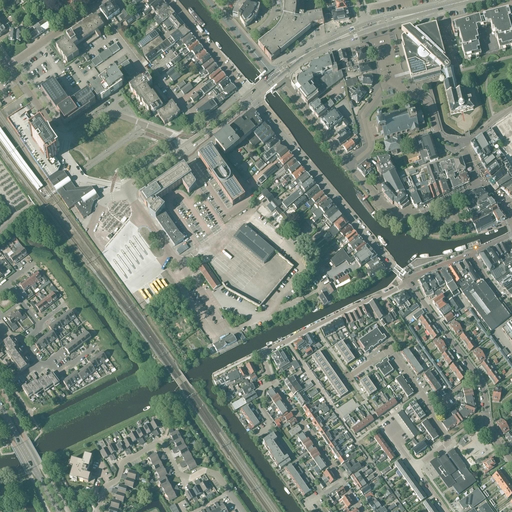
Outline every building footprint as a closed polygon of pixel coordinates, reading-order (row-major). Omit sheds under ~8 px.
[(15,4),(11,0),(6,4),(9,8),(15,4)] [(75,3),(72,0),(59,0),(59,1),(57,2),(60,7),(62,6),(64,9),(65,9),(66,10),(67,9),(71,6),(72,7),(76,5),(75,4),(75,3)] [(161,0),(147,10),(142,14),(144,16),(152,10),(154,13),(166,5),(161,0)] [(153,0),(149,4),(145,7),(147,10),(161,0),(153,0)] [(240,20),(245,28),(250,24),(254,19),(255,19),(256,18),(256,16),(257,17),(259,12),(260,7),(250,5),(250,6),(249,6),(247,5),(243,0),(237,8),(233,16),(238,18),(240,19),(240,20)] [(313,27),(324,25),(322,16),(309,18),(304,22),(303,21),(304,17),(303,17),(304,11),(303,0),(280,0),(282,3),(282,10),(284,10),(283,13),(284,13),(284,17),(286,18),(284,22),(283,21),(282,25),(281,25),(283,26),(280,30),(279,29),(276,32),(276,33),(277,34),(273,37),(272,35),(269,38),(269,37),(258,46),(271,62),(280,55),(278,53),(279,52),(280,52),(281,53),(313,27)] [(40,6),(40,7),(45,14),(48,11),(52,9),(47,1),(40,6)] [(119,12),(112,2),(106,6),(113,17),(119,12)] [(337,6),(337,10),(346,9),(346,7),(346,5),(345,5),(345,2),(331,4),(332,7),(335,7),(335,6),(337,6)] [(155,22),(142,32),(146,37),(174,15),(166,5),(156,13),(152,17),(154,20),(153,21),(155,22)] [(106,6),(100,10),(108,21),(113,17),(106,6)] [(190,9),(188,11),(204,31),(208,27),(193,7),(190,9)] [(125,18),(130,15),(125,8),(120,11),(125,18)] [(493,15),(492,15),(469,22),(469,21),(463,21),(463,23),(458,25),(451,26),(454,35),(455,37),(457,37),(457,34),(459,34),(461,42),(458,43),(460,46),(462,45),(462,47),(462,48),(465,60),(467,59),(468,61),(471,61),(471,58),(475,57),(477,60),(479,58),(479,56),(502,50),(503,52),(505,52),(505,49),(510,47),(511,50),(511,49),(511,33),(511,34),(511,32),(511,31),(511,28),(510,28),(508,20),(509,20),(510,22),(511,21),(511,17),(510,10),(504,12),(498,14),(498,13),(497,12),(493,15)] [(331,19),(333,19),(333,23),(349,20),(347,11),(330,14),(331,19)] [(135,13),(132,15),(132,16),(133,17),(135,20),(136,21),(137,21),(139,19),(140,18),(139,17),(136,13),(135,13)] [(96,15),(93,17),(92,17),(88,19),(89,20),(82,25),(82,24),(78,27),(72,32),(71,31),(69,33),(71,35),(67,38),(68,39),(56,47),(67,63),(79,55),(74,48),(104,27),(96,15)] [(128,26),(135,20),(133,17),(132,16),(132,15),(124,21),(128,26)] [(184,26),(175,16),(161,27),(165,32),(173,26),(177,32),(184,26)] [(34,28),(27,33),(28,34),(32,40),(49,28),(45,21),(37,26),(37,25),(36,25),(33,27),(34,28)] [(117,32),(121,29),(122,28),(120,23),(114,28),(117,32)] [(408,37),(407,39),(403,36),(401,38),(402,43),(401,44),(411,78),(411,79),(413,79),(414,82),(441,75),(440,71),(441,71),(445,75),(447,83),(443,84),(451,115),(457,113),(466,111),(473,110),(470,98),(465,99),(463,91),(457,92),(456,88),(458,87),(457,81),(455,82),(453,75),(453,68),(450,68),(450,66),(449,65),(446,62),(445,58),(436,26),(415,31),(416,32),(414,33),(410,28),(401,30),(405,34),(408,37)] [(175,45),(177,45),(179,48),(180,48),(183,46),(184,45),(193,38),(184,27),(169,39),(164,43),(145,57),(145,58),(148,62),(149,62),(150,63),(163,53),(163,54),(175,45)] [(136,30),(128,37),(131,40),(139,34),(136,30)] [(164,43),(157,35),(160,32),(158,30),(139,44),(138,44),(136,46),(145,57),(164,43)] [(9,43),(14,43),(15,41),(20,42),(21,33),(10,32),(9,43)] [(99,34),(83,45),(85,48),(101,36),(99,34)] [(193,38),(184,45),(187,48),(185,49),(182,51),(183,52),(183,53),(197,42),(193,38)] [(188,51),(190,53),(200,46),(197,42),(183,53),(184,55),(188,51)] [(353,60),(349,61),(351,68),(352,68),(359,66),(359,67),(363,65),(365,65),(364,61),(367,60),(366,54),(370,53),(368,46),(365,44),(361,45),(350,48),(351,51),(352,53),(353,58),(352,58),(353,60)] [(193,54),(195,57),(204,50),(200,46),(190,53),(184,58),(186,59),(193,54)] [(241,65),(225,46),(221,50),(236,69),(241,65)] [(204,50),(195,57),(197,60),(194,62),(195,63),(193,64),(192,63),(186,67),(188,70),(192,67),(207,55),(204,50)] [(337,55),(333,56),(336,66),(340,65),(341,71),(351,68),(349,61),(349,60),(347,61),(345,55),(347,54),(346,50),(337,52),(337,54),(337,55)] [(208,55),(192,68),(193,69),(200,63),(202,66),(211,59),(208,55)] [(318,97),(343,78),(341,71),(337,72),(336,67),(335,67),(332,56),(328,57),(323,57),(323,60),(318,62),(313,62),(313,65),(303,68),(303,71),(303,70),(302,70),(294,77),(291,81),(293,88),(307,106),(318,97)] [(203,70),(199,73),(200,75),(215,64),(211,59),(202,66),(201,67),(203,70)] [(209,75),(218,68),(215,64),(203,73),(204,75),(207,73),(209,75)] [(352,68),(353,71),(359,69),(361,75),(366,73),(371,71),(369,65),(364,67),(363,65),(359,67),(359,66),(352,68)] [(174,68),(167,74),(170,77),(177,71),(174,68)] [(209,77),(211,81),(222,72),(219,69),(214,73),(214,72),(212,74),(212,75),(209,77)] [(99,84),(90,90),(98,101),(100,99),(102,101),(122,87),(121,85),(124,83),(116,72),(107,78),(99,84)] [(176,73),(169,78),(173,83),(179,77),(176,73)] [(200,90),(204,95),(216,86),(226,78),(222,73),(212,81),(211,82),(206,85),(200,90)] [(363,77),(363,76),(362,83),(362,86),(372,87),(372,86),(372,83),(372,78),(372,75),(368,75),(365,76),(365,77),(363,77)] [(359,83),(362,83),(363,76),(345,81),(347,88),(359,85),(359,84),(359,83)] [(152,94),(147,88),(152,84),(148,79),(143,82),(141,79),(129,87),(132,90),(131,91),(134,95),(134,94),(137,97),(136,98),(137,100),(138,100),(140,103),(142,102),(144,105),(143,106),(146,109),(149,112),(151,111),(156,118),(158,117),(159,116),(165,125),(175,117),(176,118),(178,117),(177,116),(180,114),(172,102),(163,108),(153,93),(152,94)] [(227,79),(226,79),(215,88),(217,89),(220,87),(224,92),(232,85),(227,79)] [(49,84),(41,90),(62,119),(61,120),(65,127),(91,109),(90,107),(96,103),(88,92),(70,105),(54,81),(53,82),(51,80),(47,82),(49,84)] [(189,84),(181,91),(184,95),(192,89),(189,84)] [(208,114),(209,115),(218,108),(217,108),(223,104),(222,103),(225,100),(237,90),(232,85),(197,113),(202,119),(208,114)] [(365,95),(366,94),(359,89),(357,92),(353,88),(351,90),(361,99),(363,97),(364,97),(365,96),(365,95)] [(200,90),(190,98),(193,102),(199,98),(198,96),(201,93),(200,92),(201,92),(200,90)] [(359,101),(361,99),(351,90),(349,92),(354,96),(351,98),(357,104),(358,103),(359,103),(360,102),(359,101)] [(317,101),(311,106),(309,107),(309,108),(314,114),(315,115),(315,114),(318,118),(334,106),(330,101),(323,107),(324,108),(323,108),(317,101)] [(412,107),(405,109),(405,111),(401,112),(401,111),(400,111),(401,113),(396,114),(396,112),(395,113),(395,114),(391,115),(391,114),(390,114),(391,115),(387,116),(386,115),(385,115),(386,116),(381,118),(381,115),(381,113),(380,111),(377,112),(377,114),(378,116),(379,118),(379,121),(377,121),(378,125),(376,126),(378,133),(380,133),(381,136),(383,136),(384,138),(391,136),(391,138),(392,138),(392,136),(396,135),(396,136),(397,136),(397,135),(401,134),(401,135),(402,135),(411,132),(412,133),(419,131),(418,127),(424,125),(420,110),(414,112),(412,107)] [(214,142),(226,157),(240,145),(240,144),(264,124),(253,110),(241,121),(229,131),(228,131),(214,142)] [(334,110),(320,121),(323,125),(325,128),(325,127),(328,131),(333,127),(334,128),(335,129),(338,126),(338,125),(337,124),(342,120),(334,110)] [(48,180),(58,173),(61,166),(55,158),(49,162),(48,160),(46,161),(45,159),(46,158),(37,144),(32,138),(31,139),(29,137),(31,136),(30,135),(36,131),(25,115),(19,119),(15,114),(7,119),(21,138),(20,139),(48,180)] [(511,118),(510,120),(509,118),(493,129),(492,128),(491,129),(496,137),(498,136),(498,137),(511,129),(511,130),(511,135),(506,140),(511,149),(511,118)] [(264,124),(247,139),(254,148),(260,142),(263,146),(274,136),(264,124)] [(48,137),(49,137),(42,126),(36,131),(30,135),(31,136),(29,137),(31,139),(32,138),(37,144),(46,158),(45,159),(46,161),(48,160),(49,162),(55,158),(58,155),(56,152),(57,151),(48,137)] [(349,130),(347,127),(337,134),(340,137),(336,141),(340,146),(350,138),(346,133),(349,130)] [(37,180),(0,129),(0,128),(0,139),(38,191),(40,189),(41,189),(43,187),(37,180)] [(470,144),(478,156),(492,145),(493,146),(499,142),(491,129),(470,144)] [(402,135),(401,135),(401,134),(397,135),(397,136),(396,136),(396,135),(392,136),(392,138),(391,138),(391,136),(384,138),(386,143),(385,143),(386,148),(385,149),(386,152),(387,153),(387,152),(387,153),(391,152),(392,155),(397,154),(396,151),(402,149),(399,138),(402,137),(402,135)] [(427,134),(414,138),(418,151),(423,149),(433,146),(430,137),(428,138),(427,134)] [(348,143),(343,147),(347,153),(355,146),(352,143),(357,138),(355,136),(347,142),(348,143)] [(275,137),(265,145),(268,148),(265,150),(266,152),(279,142),(275,137)] [(280,143),(260,160),(264,165),(284,148),(280,143)] [(492,145),(478,156),(481,162),(490,155),(488,151),(489,150),(489,151),(494,148),(493,146),(492,145)] [(422,161),(418,163),(419,166),(426,164),(438,160),(433,146),(423,149),(418,151),(422,161)] [(211,175),(233,206),(245,198),(216,155),(217,155),(212,147),(198,156),(209,172),(209,173),(211,176),(211,175)] [(289,153),(285,148),(269,161),(271,163),(277,158),(279,161),(289,153)] [(486,171),(500,159),(504,156),(498,150),(482,163),(486,171)] [(293,158),(289,153),(281,160),(263,176),(266,180),(278,171),(279,169),(293,158)] [(405,194),(407,193),(401,180),(396,171),(397,170),(396,167),(395,168),(389,156),(384,157),(384,156),(382,156),(382,157),(377,157),(380,164),(377,165),(376,167),(377,170),(381,178),(383,177),(386,185),(382,189),(382,191),(385,195),(384,197),(392,205),(394,204),(397,208),(400,208),(402,209),(408,203),(407,201),(407,199),(405,194)] [(495,184),(499,187),(511,179),(511,169),(504,156),(500,159),(503,165),(507,171),(508,173),(506,175),(495,184)] [(294,159),(293,159),(275,175),(275,176),(278,179),(284,174),(288,171),(297,163),(294,159)] [(450,164),(455,177),(459,176),(466,174),(461,159),(445,163),(445,164),(446,165),(450,164)] [(503,165),(500,159),(486,171),(490,178),(498,171),(503,168),(502,166),(503,165)] [(372,171),(374,170),(367,161),(357,168),(365,178),(369,174),(370,176),(371,176),(372,175),(373,174),(373,172),(372,171)] [(260,162),(255,166),(258,170),(263,166),(260,162)] [(282,180),(283,182),(301,168),(297,163),(288,171),(284,174),(286,176),(282,180)] [(462,186),(459,176),(455,177),(450,164),(446,165),(445,164),(445,163),(441,165),(441,163),(439,164),(442,173),(445,172),(452,191),(462,186)] [(449,192),(442,173),(439,164),(437,165),(432,166),(435,174),(438,182),(442,196),(449,192)] [(189,193),(189,194),(196,186),(196,185),(196,184),(191,177),(192,177),(184,166),(139,197),(147,208),(148,208),(151,213),(150,214),(156,219),(174,246),(185,239),(179,234),(167,216),(163,210),(165,208),(162,205),(163,205),(159,200),(182,183),(189,193)] [(429,174),(432,186),(437,199),(442,196),(438,182),(435,174),(432,166),(427,168),(428,173),(429,174)] [(301,168),(277,187),(279,190),(283,187),(283,188),(288,184),(287,183),(292,179),(291,178),(292,177),(296,181),(306,173),(301,168)] [(491,180),(495,184),(506,175),(505,174),(503,170),(499,172),(499,173),(491,180)] [(91,198),(94,202),(97,200),(99,198),(92,188),(76,189),(64,172),(58,173),(64,182),(54,189),(56,191),(57,193),(59,195),(60,197),(65,193),(73,192),(86,191),(89,195),(91,196),(91,197),(91,198)] [(416,193),(422,206),(432,202),(427,187),(428,187),(426,178),(425,174),(424,172),(419,174),(420,176),(422,182),(414,184),(415,189),(417,193),(416,193)] [(58,173),(48,180),(51,184),(54,189),(64,182),(58,173)] [(300,187),(310,179),(311,179),(306,174),(295,183),(297,185),(298,184),(300,187)] [(466,174),(459,176),(462,186),(468,183),(469,181),(467,175),(466,174)] [(263,191),(273,182),(273,183),(278,179),(275,176),(260,188),(263,191)] [(413,205),(415,208),(417,209),(422,206),(416,193),(410,178),(401,180),(407,193),(409,197),(411,201),(413,206),(413,205)] [(286,208),(315,185),(312,181),(311,180),(282,203),(286,208)] [(511,182),(502,189),(502,190),(505,193),(511,189),(510,188),(511,187),(511,182)] [(309,200),(320,191),(316,186),(304,196),(306,198),(307,197),(309,200)] [(427,187),(432,202),(437,199),(432,186),(428,187),(427,187)] [(482,190),(481,190),(465,197),(468,203),(465,205),(466,207),(473,204),(477,202),(477,201),(482,199),(487,196),(483,191),(482,190)] [(89,195),(86,191),(73,192),(74,200),(79,207),(91,198),(91,197),(91,196),(89,195)] [(65,193),(60,197),(69,210),(74,206),(76,209),(79,207),(74,200),(73,192),(65,193)] [(310,208),(324,196),(321,192),(307,204),(310,208)] [(270,204),(275,200),(269,194),(265,197),(270,204)] [(355,194),(355,199),(370,217),(375,213),(360,196),(355,194)] [(306,198),(304,196),(292,205),(297,210),(307,202),(305,199),(306,198)] [(314,205),(318,209),(328,201),(325,196),(314,205)] [(478,208),(491,201),(487,196),(482,199),(477,201),(477,202),(473,204),(466,207),(468,212),(478,208)] [(91,198),(79,207),(76,209),(83,219),(91,213),(90,212),(94,203),(94,202),(91,198)] [(274,201),(270,204),(275,210),(279,206),(274,201)] [(314,223),(334,207),(329,201),(313,214),(316,218),(313,221),(314,223)] [(468,212),(469,213),(472,219),(495,207),(491,201),(478,208),(468,212)] [(334,207),(333,208),(323,216),(326,219),(322,223),(324,225),(324,224),(339,213),(334,207)] [(472,219),(471,220),(473,224),(499,211),(495,207),(472,219)] [(499,211),(473,224),(478,234),(505,220),(505,219),(499,211)] [(339,213),(324,224),(329,230),(332,227),(343,218),(339,213)] [(348,224),(343,218),(332,227),(329,230),(327,231),(331,236),(329,237),(330,239),(341,231),(340,230),(348,224)] [(259,237),(245,225),(233,238),(264,264),(275,251),(258,238),(259,237)] [(354,231),(349,226),(340,233),(343,237),(337,242),(339,243),(344,238),(354,231)] [(348,243),(358,236),(354,231),(344,238),(339,243),(343,247),(348,243)] [(295,240),(300,246),(305,242),(300,236),(295,240)] [(353,251),(354,251),(364,243),(359,237),(348,245),(353,251)] [(367,247),(364,243),(354,251),(357,254),(362,251),(366,247),(367,247)] [(16,249),(23,258),(28,255),(21,245),(16,249)] [(189,249),(186,245),(177,251),(179,255),(189,249)] [(506,258),(508,257),(507,254),(506,252),(503,245),(494,249),(500,259),(505,256),(506,258)] [(370,261),(371,262),(377,258),(367,247),(366,247),(362,251),(361,252),(354,258),(353,257),(350,260),(342,250),(330,260),(330,261),(340,275),(358,264),(361,268),(370,261)] [(19,261),(23,258),(16,249),(14,250),(16,252),(14,254),(19,261)] [(493,250),(492,250),(491,250),(487,252),(491,259),(493,258),(495,262),(493,263),(495,266),(496,267),(496,268),(502,264),(501,261),(493,250)] [(495,266),(493,263),(492,262),(491,262),(485,253),(479,256),(490,273),(494,280),(500,276),(499,276),(500,275),(500,274),(499,274),(497,270),(495,268),(496,267),(495,266)] [(9,258),(6,254),(4,256),(8,261),(10,259),(15,265),(19,261),(14,254),(9,258)] [(508,265),(511,262),(511,254),(511,255),(508,257),(506,258),(504,259),(501,260),(501,261),(502,264),(502,265),(503,264),(504,266),(504,267),(508,265)] [(366,265),(371,271),(381,264),(382,264),(377,258),(371,262),(369,263),(366,265)] [(477,276),(467,260),(461,264),(472,280),(474,284),(476,287),(482,283),(481,282),(482,281),(477,276),(478,276),(477,275),(477,276)] [(511,262),(508,265),(504,267),(504,266),(503,264),(502,265),(502,264),(496,268),(496,267),(495,268),(497,270),(499,274),(500,274),(500,275),(499,276),(500,276),(494,280),(499,285),(506,280),(511,276),(508,273),(511,270),(511,262)] [(220,286),(205,264),(198,268),(213,290),(220,286)] [(386,270),(382,264),(381,264),(371,271),(367,273),(371,279),(386,270)] [(460,276),(462,280),(460,281),(462,284),(458,287),(462,293),(474,284),(472,280),(461,264),(455,267),(461,275),(460,276)] [(454,267),(447,270),(456,284),(460,281),(462,280),(460,276),(454,267)] [(5,274),(1,270),(0,270),(0,278),(4,275),(6,277),(11,273),(9,271),(5,274)] [(506,280),(499,285),(504,290),(504,289),(511,283),(511,281),(511,280),(511,270),(508,273),(511,276),(506,280)] [(445,299),(446,301),(448,300),(449,301),(454,298),(460,294),(445,271),(439,274),(449,291),(443,295),(445,299)] [(43,276),(41,277),(37,272),(32,275),(37,282),(39,284),(41,282),(40,280),(42,279),(45,282),(47,281),(43,276)] [(432,277),(440,289),(445,285),(438,273),(438,274),(433,277),(432,277)] [(32,275),(28,278),(35,288),(37,287),(35,284),(37,282),(32,275)] [(349,280),(347,276),(337,281),(339,285),(349,280)] [(435,291),(438,290),(436,285),(435,283),(434,282),(433,283),(431,277),(419,282),(420,285),(420,286),(422,289),(423,291),(424,294),(425,296),(426,298),(433,294),(432,292),(434,291),(434,292),(435,291)] [(29,288),(31,287),(35,291),(37,290),(35,288),(28,278),(23,282),(29,288)] [(482,283),(476,287),(489,304),(496,299),(482,281),(481,282),(482,283)] [(21,292),(25,298),(27,296),(24,292),(29,288),(23,282),(19,285),(23,291),(21,292)] [(323,295),(319,297),(324,306),(331,302),(328,296),(337,291),(332,284),(331,285),(321,291),(323,295)] [(474,284),(462,293),(479,316),(498,301),(496,299),(489,304),(476,287),(474,284)] [(50,289),(53,293),(48,296),(53,303),(58,300),(54,294),(56,292),(52,287),(50,289)] [(434,294),(438,299),(443,295),(439,290),(434,294)] [(402,294),(399,296),(408,308),(410,306),(407,302),(410,299),(409,298),(410,298),(408,296),(405,292),(404,293),(403,292),(402,293),(402,294)] [(45,310),(49,306),(42,297),(39,293),(37,294),(42,301),(41,302),(40,303),(41,305),(45,310)] [(48,296),(46,298),(43,295),(42,297),(49,306),(53,303),(48,296)] [(435,306),(445,299),(443,295),(438,299),(432,303),(435,306)] [(395,298),(395,299),(394,300),(399,307),(402,304),(406,309),(408,308),(399,296),(398,297),(397,297),(395,298)] [(461,309),(454,298),(449,301),(456,312),(461,309)] [(386,316),(376,300),(369,303),(379,320),(384,327),(386,326),(396,320),(395,318),(391,313),(386,316)] [(437,308),(436,308),(439,312),(447,306),(443,301),(436,306),(437,308)] [(482,320),(501,306),(501,305),(498,301),(479,316),(480,318),(478,319),(481,318),(482,320)] [(40,313),(45,310),(40,303),(35,306),(32,302),(30,304),(34,309),(36,307),(40,313)] [(365,316),(367,315),(369,318),(371,317),(365,305),(360,308),(365,316)] [(481,318),(478,319),(488,333),(510,317),(501,305),(501,306),(482,320),(481,318)] [(452,312),(448,306),(439,312),(443,318),(452,312)] [(362,318),(365,316),(360,308),(356,310),(356,311),(362,323),(364,322),(362,318)] [(20,315),(17,311),(12,314),(17,322),(20,319),(22,322),(26,318),(22,313),(20,315)] [(70,311),(66,314),(71,321),(76,318),(70,311)] [(360,324),(362,323),(356,311),(352,314),(356,322),(358,321),(360,324)] [(424,314),(421,311),(413,317),(415,321),(424,314)] [(444,319),(447,323),(456,317),(452,312),(444,319)] [(9,320),(6,322),(11,329),(16,326),(14,324),(17,322),(12,314),(7,318),(9,320)] [(62,317),(67,325),(71,321),(66,314),(62,317)] [(352,314),(347,316),(352,328),(355,327),(353,324),(356,322),(352,314)] [(345,326),(348,324),(350,329),(352,328),(347,316),(346,315),(341,317),(345,326)] [(418,320),(422,325),(428,320),(425,315),(418,320)] [(62,317),(57,321),(63,328),(67,325),(62,317)] [(338,320),(336,321),(340,331),(345,328),(341,319),(340,319),(338,320)] [(425,330),(432,325),(428,320),(422,325),(425,330)] [(53,324),(58,331),(63,328),(57,321),(53,324)] [(335,333),(340,331),(336,321),(335,322),(335,321),(335,322),(333,322),(333,323),(331,324),(335,334),(336,334),(335,333)] [(453,331),(459,327),(456,323),(455,321),(449,325),(450,327),(453,331)] [(511,321),(502,329),(511,343),(511,321)] [(49,327),(52,332),(54,335),(54,334),(58,331),(53,324),(49,327)] [(326,327),(330,336),(335,334),(331,324),(330,324),(331,325),(329,326),(328,326),(327,327),(326,327)] [(425,330),(429,335),(436,331),(432,325),(425,330)] [(330,336),(326,327),(324,328),(322,329),(321,329),(322,329),(321,330),(325,339),(330,336)] [(462,331),(459,327),(453,331),(456,336),(457,335),(458,337),(463,333),(462,331)] [(378,328),(368,335),(376,347),(386,339),(378,328)] [(91,339),(86,331),(81,335),(87,342),(91,339)] [(440,336),(436,331),(429,335),(433,341),(440,336)] [(52,332),(47,335),(53,342),(57,339),(54,334),(54,335),(52,332)] [(469,337),(466,333),(459,338),(463,342),(469,337)] [(43,338),(48,345),(53,342),(47,335),(43,338)] [(82,345),(87,342),(81,335),(77,338),(82,345)] [(305,338),(310,347),(315,344),(310,335),(305,338)] [(365,354),(376,347),(368,335),(357,343),(365,354)] [(213,347),(217,352),(223,349),(224,349),(230,346),(230,345),(237,342),(233,336),(213,347)] [(463,342),(466,347),(473,342),(469,337),(463,342)] [(3,345),(10,353),(10,354),(17,349),(19,347),(17,345),(16,346),(13,341),(14,341),(12,338),(3,345)] [(43,338),(39,341),(44,348),(48,345),(43,338)] [(73,341),(78,348),(82,345),(77,338),(73,341)] [(308,347),(307,347),(302,338),(298,340),(299,341),(294,344),(296,349),(298,348),(299,351),(302,349),(303,350),(305,348),(306,351),(303,352),(306,357),(312,354),(308,347)] [(437,349),(443,344),(440,340),(439,339),(433,343),(434,344),(437,349)] [(39,341),(34,345),(40,352),(44,348),(39,341)] [(74,352),(78,348),(73,341),(68,345),(74,352)] [(345,346),(342,342),(334,347),(337,352),(345,346)] [(473,342),(466,347),(470,352),(477,347),(473,342)] [(440,352),(442,354),(447,350),(446,349),(446,348),(443,344),(437,349),(440,353),(440,352)] [(68,345),(64,348),(69,355),(74,352),(68,345)] [(345,346),(337,352),(341,356),(348,351),(345,346)] [(476,358),(482,354),(479,349),(479,350),(478,348),(472,352),(473,354),(476,358)] [(17,349),(10,354),(10,353),(8,355),(14,364),(23,357),(22,355),(21,356),(17,352),(18,351),(17,349)] [(410,354),(407,349),(401,354),(404,358),(410,354)] [(292,367),(291,365),(292,364),(291,363),(289,364),(282,351),(278,353),(276,354),(278,357),(278,358),(284,367),(281,369),(283,372),(292,367)] [(344,361),(351,355),(348,351),(341,356),(344,361)] [(441,356),(445,361),(451,356),(448,351),(441,356)] [(98,356),(103,363),(107,360),(102,353),(98,356)] [(323,357),(319,353),(312,358),(315,363),(323,357)] [(275,354),(275,355),(271,357),(279,370),(281,369),(284,367),(278,358),(278,357),(276,354),(275,354)] [(410,354),(404,358),(407,363),(414,358),(410,354)] [(485,358),(482,354),(476,358),(479,362),(480,364),(486,360),(485,358)] [(355,360),(351,355),(344,361),(347,365),(355,360)] [(98,356),(93,359),(99,367),(103,363),(98,356)] [(455,361),(451,356),(445,361),(448,366),(455,361)] [(21,373),(30,366),(28,364),(27,365),(24,360),(25,360),(23,357),(14,364),(21,373)] [(318,367),(326,362),(323,357),(315,363),(318,367)] [(407,363),(410,367),(417,362),(414,358),(407,363)] [(93,359),(89,363),(90,364),(94,370),(99,367),(93,359)] [(381,363),(389,375),(395,370),(387,359),(381,363)] [(480,366),(484,371),(490,366),(487,361),(480,366)] [(296,362),(292,364),(291,365),(292,367),(294,370),(299,367),(296,362)] [(329,366),(326,362),(318,367),(321,372),(329,366)] [(417,362),(410,367),(414,371),(420,367),(417,362)] [(384,378),(389,375),(381,363),(375,368),(377,371),(379,370),(384,378)] [(449,368),(453,373),(459,368),(456,363),(449,368)] [(90,364),(86,368),(91,375),(96,371),(94,370),(90,364)] [(256,372),(252,364),(251,364),(250,364),(249,364),(249,365),(247,367),(248,369),(247,370),(250,376),(249,376),(253,382),(257,380),(256,376),(255,377),(253,374),(256,372)] [(321,372),(325,376),(332,371),(329,366),(321,372)] [(490,366),(484,371),(487,376),(494,371),(490,366)] [(414,371),(417,376),(423,371),(420,367),(414,371)] [(82,371),(87,378),(91,375),(86,368),(82,371)] [(247,378),(242,368),(237,371),(241,378),(240,379),(245,387),(249,384),(246,379),(243,381),(243,380),(247,378)] [(453,373),(456,378),(463,373),(459,368),(453,373)] [(82,371),(77,374),(81,379),(81,380),(82,381),(87,378),(82,371)] [(240,379),(241,378),(237,371),(232,373),(235,381),(236,383),(238,381),(238,380),(240,379)] [(284,382),(290,391),(290,392),(299,386),(296,381),(297,381),(295,378),(296,377),(296,378),(303,374),(301,371),(295,375),(284,382)] [(335,375),(332,371),(325,376),(328,381),(335,375)] [(487,376),(491,381),(498,376),(494,371),(487,376)] [(81,379),(77,374),(76,372),(72,376),(77,383),(81,380),(81,379)] [(432,376),(429,372),(423,376),(426,381),(432,376)] [(232,373),(227,375),(230,383),(235,381),(232,373)] [(467,378),(463,373),(456,378),(460,382),(467,378)] [(43,380),(49,389),(53,386),(55,388),(59,384),(53,376),(51,377),(49,375),(46,376),(47,377),(43,380)] [(227,375),(222,377),(227,387),(229,386),(231,385),(230,383),(227,375)] [(338,380),(335,375),(328,381),(331,385),(338,380)] [(72,376),(67,379),(73,386),(77,383),(72,376)] [(402,376),(400,377),(395,380),(398,385),(405,380),(402,376)] [(432,376),(426,381),(429,385),(435,380),(432,376)] [(498,376),(491,381),(495,386),(502,381),(498,376)] [(222,377),(218,379),(223,390),(223,389),(227,387),(222,377)] [(367,378),(359,383),(363,388),(370,382),(367,378)] [(43,390),(45,392),(49,389),(43,380),(41,382),(39,379),(36,381),(37,382),(33,385),(39,393),(43,390)] [(67,379),(63,382),(68,389),(73,386),(67,379)] [(218,379),(214,381),(217,388),(220,387),(220,388),(220,389),(221,391),(223,390),(218,379)] [(334,390),(342,384),(338,380),(331,385),(334,390)] [(398,385),(401,389),(408,385),(405,380),(398,385)] [(429,385),(432,389),(438,385),(435,380),(429,385)] [(290,392),(294,396),(301,391),(302,391),(312,384),(310,381),(301,388),(299,386),(290,392)] [(373,387),(370,382),(363,388),(366,392),(373,387)] [(22,389),(29,398),(33,395),(34,397),(39,393),(33,385),(31,386),(28,383),(26,385),(27,386),(22,389)] [(254,389),(251,384),(244,388),(237,392),(239,394),(243,392),(245,395),(254,389)] [(302,392),(295,397),(298,402),(306,397),(303,393),(313,386),(312,384),(302,391),(302,392)] [(337,394),(345,389),(342,384),(334,390),(337,394)] [(408,385),(401,389),(405,394),(411,389),(408,385)] [(438,385),(432,389),(435,393),(441,389),(438,385)] [(366,392),(369,397),(377,391),(373,387),(366,392)] [(494,389),(493,394),(501,396),(501,390),(501,389),(495,388),(494,389)] [(267,397),(268,399),(270,398),(276,393),(273,389),(267,393),(269,396),(267,397)] [(341,399),(348,393),(345,389),(337,394),(341,399)] [(405,394),(408,398),(414,394),(411,389),(405,394)] [(316,390),(308,395),(310,398),(318,393),(316,390)] [(257,398),(254,392),(232,405),(235,411),(247,404),(257,398)] [(279,398),(276,393),(270,398),(273,402),(279,398)] [(501,396),(493,394),(492,400),(493,400),(492,402),(499,403),(499,401),(500,401),(501,396)] [(298,402),(302,408),(310,402),(306,397),(298,402)] [(275,405),(273,406),(275,408),(276,407),(282,403),(283,402),(279,398),(273,402),(275,405)] [(394,399),(389,403),(392,408),(397,404),(394,399)] [(303,409),(306,413),(312,409),(320,404),(318,401),(311,406),(309,404),(303,409)] [(276,407),(275,408),(276,410),(277,409),(279,411),(285,407),(282,403),(276,407)] [(388,411),(392,408),(389,403),(384,406),(388,411)] [(379,410),(383,415),(388,411),(384,406),(382,404),(378,407),(379,410)] [(465,409),(470,417),(473,414),(473,415),(476,407),(475,404),(466,406),(465,409)] [(250,411),(247,406),(240,411),(244,415),(250,411)] [(279,411),(282,416),(289,411),(285,407),(279,411)] [(306,413),(309,418),(316,414),(319,411),(317,409),(314,411),(312,409),(306,413)] [(460,412),(466,420),(470,417),(465,409),(460,412)] [(375,413),(378,418),(383,415),(379,410),(375,413)] [(244,415),(247,420),(253,415),(250,411),(244,415)] [(466,420),(460,412),(456,416),(461,423),(466,420)] [(279,418),(281,422),(285,419),(286,422),(293,417),(290,413),(288,415),(287,413),(279,418)] [(319,418),(316,414),(309,418),(312,423),(319,418)] [(250,424),(256,420),(253,415),(247,420),(250,424)] [(321,421),(319,418),(312,423),(316,427),(322,423),(330,417),(328,415),(321,421)] [(370,416),(366,420),(369,424),(374,421),(370,416)] [(451,418),(456,426),(457,426),(461,423),(456,416),(452,419),(451,418)] [(363,419),(362,418),(359,421),(361,423),(364,428),(369,424),(366,420),(364,418),(363,419)] [(452,429),(456,426),(451,418),(447,421),(452,429)] [(290,425),(291,427),(297,423),(294,419),(288,423),(283,427),(284,429),(290,425)] [(496,425),(500,429),(506,424),(503,420),(502,421),(501,419),(496,423),(497,425),(496,425)] [(154,432),(161,427),(157,420),(150,424),(154,432)] [(250,424),(253,429),(260,424),(256,420),(250,424)] [(430,424),(427,420),(421,424),(424,429),(430,424)] [(361,423),(359,421),(357,422),(359,425),(356,426),(360,431),(364,428),(361,423)] [(447,421),(442,425),(447,432),(452,429),(447,421)] [(324,425),(322,423),(316,427),(319,432),(325,428),(330,425),(328,422),(324,425)] [(150,424),(143,428),(147,436),(154,432),(150,424)] [(430,424),(424,429),(427,433),(434,429),(430,424)] [(506,424),(500,429),(503,433),(504,434),(510,430),(508,429),(509,429),(506,424)] [(289,432),(292,437),(301,431),(298,426),(289,432)] [(356,426),(351,430),(355,435),(360,431),(356,426)] [(143,428),(135,432),(139,440),(147,436),(143,428)] [(327,430),(325,428),(319,432),(322,437),(330,432),(331,431),(329,429),(327,430)] [(427,433),(430,437),(437,433),(434,429),(427,433)] [(330,432),(322,437),(325,442),(332,437),(333,436),(338,432),(337,430),(331,434),(330,432)] [(181,438),(177,431),(170,435),(174,443),(181,438)] [(135,432),(128,436),(132,444),(139,440),(135,432)] [(298,442),(295,443),(298,447),(300,445),(299,443),(300,442),(307,438),(304,433),(297,438),(299,440),(297,441),(298,442)] [(430,437),(433,441),(439,437),(437,433),(430,437)] [(271,456),(270,457),(277,467),(279,466),(281,469),(291,462),(287,457),(286,457),(284,455),(286,453),(273,434),(263,441),(265,444),(264,445),(271,456)] [(375,440),(377,442),(382,439),(378,434),(373,438),(375,440)] [(129,439),(122,443),(126,450),(133,446),(132,444),(128,436),(129,439)] [(310,442),(307,437),(307,438),(300,442),(304,446),(310,442)] [(339,439),(337,437),(333,439),(332,437),(325,442),(326,443),(329,446),(335,442),(339,439)] [(174,443),(177,448),(178,450),(185,446),(181,438),(174,443)] [(382,439),(377,442),(380,447),(385,444),(382,439)] [(337,444),(335,442),(329,446),(332,451),(338,446),(344,442),(343,440),(337,444)] [(307,451),(313,447),(310,442),(304,446),(307,451)] [(114,444),(119,454),(126,450),(122,443),(116,447),(114,444)] [(332,451),(335,456),(342,451),(349,446),(347,443),(343,446),(343,447),(340,449),(338,446),(332,451)] [(423,443),(418,447),(421,451),(426,448),(423,443)] [(114,444),(107,448),(111,456),(118,452),(119,454),(114,444)] [(385,444),(380,447),(384,452),(389,449),(385,444)] [(178,450),(182,457),(189,453),(185,446),(178,450)] [(337,459),(338,460),(345,456),(349,453),(351,451),(351,452),(355,449),(353,447),(343,454),(342,451),(335,456),(337,459)] [(416,455),(421,451),(418,447),(412,451),(416,455)] [(111,456),(107,448),(100,452),(104,460),(111,456)] [(318,453),(315,449),(314,449),(315,449),(309,453),(308,453),(312,458),(318,453)] [(389,449),(384,452),(387,457),(392,453),(389,449)] [(463,492),(469,487),(476,482),(471,475),(470,475),(466,468),(453,450),(445,455),(438,460),(437,458),(433,461),(430,464),(448,489),(451,487),(452,487),(458,495),(463,492)] [(155,453),(148,457),(152,465),(159,461),(155,453)] [(186,464),(193,460),(189,453),(182,457),(186,464)] [(314,461),(312,462),(313,464),(315,462),(321,458),(318,453),(312,458),(314,461)] [(347,459),(345,456),(338,460),(342,465),(347,461),(348,463),(357,456),(355,453),(347,459)] [(392,453),(387,457),(391,462),(396,458),(392,453)] [(69,479),(94,485),(95,477),(90,476),(87,475),(88,469),(89,469),(92,457),(84,455),(82,462),(71,460),(69,467),(72,468),(69,479)] [(316,464),(318,467),(324,463),(321,458),(315,462),(313,464),(314,466),(316,464)] [(488,461),(486,458),(479,463),(481,466),(483,464),(487,469),(486,470),(484,472),(485,474),(495,467),(494,466),(496,465),(492,458),(488,461)] [(186,464),(190,471),(197,467),(193,460),(186,464)] [(152,465),(154,468),(156,472),(163,468),(159,461),(152,465)] [(350,462),(343,467),(349,476),(361,468),(358,464),(356,465),(354,463),(352,464),(350,462)] [(403,467),(400,462),(395,465),(399,471),(403,467)] [(320,470),(318,471),(319,473),(321,471),(327,467),(324,463),(318,467),(320,470)] [(293,465),(291,465),(285,470),(288,475),(294,470),(293,467),(294,466),(293,465)] [(380,473),(382,476),(391,470),(389,467),(380,473)] [(407,472),(403,467),(399,471),(403,476),(407,472)] [(165,476),(167,475),(163,468),(156,472),(160,479),(165,476)] [(288,475),(291,479),(298,474),(299,474),(298,472),(296,473),(294,470),(288,475)] [(324,477),(322,479),(324,481),(333,475),(329,470),(323,474),(326,477),(325,478),(324,477)] [(366,473),(360,477),(353,482),(356,486),(363,481),(362,479),(363,479),(365,478),(365,479),(368,476),(373,473),(371,470),(366,473)] [(127,479),(135,481),(137,473),(129,471),(127,479)] [(350,478),(353,482),(360,477),(359,475),(361,473),(360,471),(358,473),(350,478)] [(495,482),(503,476),(500,471),(492,477),(495,482)] [(403,476),(406,481),(411,478),(407,472),(403,476)] [(291,479),(294,483),(301,479),(299,476),(300,475),(299,474),(298,474),(291,479)] [(328,481),(329,482),(330,484),(336,480),(333,475),(324,481),(325,484),(328,482),(327,481),(328,481)] [(372,475),(363,481),(356,486),(359,490),(366,485),(365,484),(368,482),(374,478),(372,475)] [(160,479),(157,480),(161,488),(169,483),(165,476),(160,479)] [(499,486),(506,480),(503,476),(495,482),(499,486)] [(406,481),(410,486),(415,483),(411,478),(406,481)] [(128,487),(128,488),(132,489),(135,481),(127,479),(124,486),(128,487)] [(294,483),(297,488),(304,483),(305,483),(304,481),(303,482),(301,479),(294,483)] [(499,486),(502,490),(510,484),(506,480),(499,486)] [(189,502),(211,489),(206,482),(185,494),(189,502)] [(370,488),(368,486),(360,491),(363,496),(367,493),(368,494),(371,492),(380,485),(378,482),(370,488)] [(169,483),(161,488),(165,495),(173,491),(169,483)] [(297,488),(300,492),(307,488),(305,485),(306,484),(305,483),(304,483),(297,488)] [(410,486),(414,491),(418,488),(415,483),(410,486)] [(511,489),(511,487),(510,484),(502,490),(505,494),(511,489)] [(117,493),(125,495),(128,488),(128,487),(124,486),(119,485),(117,493)] [(307,488),(300,492),(303,497),(310,492),(311,492),(310,490),(309,491),(307,488)] [(337,494),(338,497),(345,493),(342,488),(337,491),(331,495),(333,497),(337,494)] [(414,491),(417,496),(422,493),(418,488),(414,491)] [(485,499),(478,490),(459,503),(463,510),(470,505),(473,508),(485,499)] [(173,491),(165,495),(169,502),(177,498),(173,491)] [(371,492),(368,494),(364,497),(368,504),(375,499),(371,492)] [(125,495),(117,493),(115,501),(121,503),(123,503),(125,495)] [(422,493),(417,496),(421,501),(426,498),(422,493)] [(341,504),(342,503),(343,502),(344,504),(350,500),(347,496),(339,501),(341,504)] [(368,504),(371,508),(383,500),(382,498),(377,502),(375,499),(368,504)] [(110,508),(118,510),(121,503),(115,501),(112,500),(110,508)] [(353,505),(350,500),(344,504),(346,506),(344,508),(345,510),(353,505)] [(383,500),(371,508),(374,511),(375,511),(381,508),(379,505),(381,503),(380,502),(383,500)] [(427,510),(432,507),(428,502),(424,505),(427,510)]
